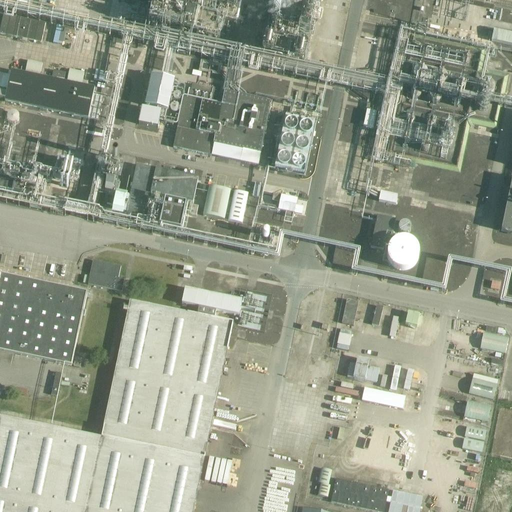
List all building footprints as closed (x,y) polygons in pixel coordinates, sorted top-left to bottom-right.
[(140,0),(154,3),(150,23),(178,29),(177,33),(218,41),(221,22),(236,25),(240,0),(140,0)] [(291,48),(300,0),(274,0),(264,52),(292,58),(294,49),(291,48)] [(0,30),(0,34),(41,43),(45,24),(3,15),(0,30)] [(402,36),(409,37),(411,27),(404,25),(402,36)] [(491,42),(511,46),(511,33),(494,30),(491,42)] [(108,46),(106,57),(118,59),(121,48),(108,46)] [(447,55),(447,54),(447,53),(446,52),(445,51),(443,51),(442,51),(441,51),(440,52),(440,53),(439,54),(439,55),(439,56),(440,57),(440,58),(441,59),(442,59),(443,59),(444,59),(445,59),(446,59),(446,58),(447,57),(447,56),(447,55)] [(42,64),(28,61),(25,74),(40,77),(42,64)] [(413,76),(413,77),(413,78),(414,79),(414,80),(415,81),(416,81),(417,82),(418,82),(419,83),(421,83),(422,82),(423,82),(424,81),(425,80),(426,79),(427,77),(427,76),(427,75),(427,74),(427,73),(426,72),(426,71),(425,70),(424,70),(424,69),(422,69),(421,68),(420,68),(419,68),(418,68),(416,69),(415,70),(414,70),(414,71),(413,72),(413,73),(413,74),(413,76)] [(84,73),(69,70),(67,83),(82,86),(84,73)] [(4,102),(88,120),(88,119),(97,121),(102,97),(93,96),(95,89),(57,81),(57,79),(64,81),(65,74),(53,71),(52,78),(54,79),(54,81),(11,72),(10,77),(0,74),(0,88),(7,90),(6,93),(0,91),(0,97),(5,99),(4,102)] [(433,78),(432,80),(433,81),(433,82),(433,83),(434,84),(435,85),(436,85),(437,86),(438,86),(439,87),(440,87),(441,86),(443,86),(444,85),(445,84),(445,83),(446,82),(446,81),(447,80),(447,79),(446,78),(446,76),(445,75),(444,74),(443,74),(442,73),(441,73),(441,72),(439,72),(438,73),(437,73),(436,73),(435,74),(434,75),(433,77),(433,78)] [(168,112),(175,81),(151,76),(145,107),(168,112)] [(464,83),(464,82),(463,81),(462,80),(461,79),(460,79),(459,79),(458,79),(457,80),(456,81),(456,82),(456,83),(456,84),(456,85),(456,86),(457,86),(458,87),(459,87),(460,88),(461,88),(462,87),(463,86),(464,85),(464,84),(464,83)] [(271,103),(224,93),(221,107),(209,104),(211,95),(214,96),(215,90),(196,86),(197,83),(192,82),(191,85),(192,86),(191,91),(189,90),(187,99),(184,99),(174,143),(172,143),(171,147),(173,148),(212,157),(211,157),(258,167),(271,103)] [(495,90),(495,88),(494,88),(494,87),(494,86),(493,86),(493,85),(492,84),(490,83),(489,83),(488,83),(487,83),(485,83),(484,84),(483,84),(482,85),(481,86),(481,87),(480,88),(480,89),(480,90),(480,91),(480,92),(481,93),(481,94),(482,95),(484,96),(484,97),(485,97),(486,97),(487,97),(488,97),(489,97),(490,97),(492,96),(493,95),(494,94),(494,93),(495,92),(495,91),(495,90)] [(420,94),(420,93),(420,92),(419,91),(418,90),(418,89),(416,89),(414,89),(413,89),(413,90),(412,91),(411,92),(410,93),(410,94),(410,95),(411,96),(411,97),(412,98),(413,99),(414,99),(415,99),(417,99),(418,98),(419,98),(419,97),(420,97),(420,96),(420,95),(420,94)] [(173,97),(173,98),(173,99),(174,100),(175,101),(176,101),(177,102),(178,102),(179,101),(180,101),(180,100),(181,100),(181,99),(182,99),(182,98),(182,97),(182,96),(181,95),(180,94),(180,93),(179,93),(178,93),(177,93),(176,93),(175,93),(175,94),(174,94),(174,95),(173,96),(173,97)] [(430,99),(430,100),(430,101),(431,102),(431,103),(432,103),(433,104),(434,104),(435,104),(436,104),(437,104),(438,104),(439,103),(440,103),(440,102),(441,101),(441,100),(441,99),(441,98),(441,97),(440,96),(439,95),(438,94),(437,94),(436,93),(435,93),(434,94),(433,94),(432,94),(432,95),(431,95),(431,96),(430,97),(430,98),(430,99)] [(124,95),(121,107),(127,108),(130,96),(124,95)] [(460,103),(460,102),(460,101),(459,100),(458,99),(456,99),(455,99),(454,99),(453,100),(453,101),(452,101),(452,103),(452,104),(452,105),(453,106),(454,107),(455,107),(456,107),(457,107),(458,107),(459,106),(460,105),(460,104),(460,103)] [(170,109),(170,110),(170,111),(171,112),(172,113),(173,113),(174,114),(175,114),(176,114),(177,113),(178,112),(179,112),(179,111),(180,110),(180,109),(180,108),(179,107),(179,106),(178,105),(177,105),(177,104),(175,104),(173,104),(173,105),(172,105),(171,106),(170,107),(170,108),(170,109)] [(487,110),(487,109),(487,108),(486,107),(485,106),(484,106),(483,106),(482,106),(481,106),(480,107),(479,108),(479,109),(479,110),(479,112),(480,113),(481,114),(482,114),(483,114),(484,114),(485,114),(486,113),(486,112),(487,111),(487,110)] [(285,118),(274,170),(305,176),(318,114),(291,108),(289,119),(285,118)] [(19,120),(19,119),(19,118),(18,117),(18,116),(17,115),(16,114),(15,114),(14,114),(12,114),(11,114),(10,114),(9,115),(8,116),(8,117),(7,118),(7,119),(7,120),(7,121),(7,122),(8,123),(8,124),(9,125),(10,125),(11,125),(12,126),(13,126),(14,126),(15,126),(16,125),(17,124),(18,124),(18,123),(19,122),(19,121),(19,120)] [(414,120),(413,119),(413,118),(412,117),(411,117),(410,116),(409,116),(408,117),(407,117),(407,118),(406,118),(406,119),(405,120),(406,121),(406,122),(407,123),(408,124),(409,124),(410,124),(411,124),(412,123),(413,123),(413,122),(413,121),(414,120)] [(59,124),(60,123),(59,122),(58,121),(57,121),(57,122),(56,123),(52,127),(46,154),(48,154),(46,164),(60,166),(56,186),(67,188),(72,163),(70,162),(74,143),(68,142),(64,161),(61,161),(53,159),(54,155),(56,156),(62,129),(59,124)] [(433,125),(433,124),(433,123),(432,123),(432,122),(431,121),(430,121),(429,121),(428,121),(427,121),(426,122),(425,123),(425,124),(425,125),(425,126),(426,127),(426,128),(427,128),(428,129),(429,129),(430,129),(431,128),(432,128),(432,127),(433,126),(433,125)] [(8,164),(0,161),(0,185),(43,194),(48,173),(34,169),(39,144),(28,142),(22,167),(19,166),(24,141),(13,138),(8,164)] [(409,144),(409,143),(408,142),(408,141),(407,141),(406,140),(405,140),(404,140),(403,141),(402,141),(402,142),(401,142),(401,143),(401,144),(401,145),(401,146),(401,147),(402,148),(403,148),(404,148),(405,149),(405,148),(407,148),(408,148),(408,147),(409,146),(409,145),(409,144)] [(76,144),(73,159),(78,160),(81,145),(76,144)] [(428,149),(428,148),(428,147),(427,147),(427,146),(426,145),(425,145),(424,145),(422,145),(421,145),(421,146),(420,147),(420,148),(420,149),(420,150),(421,151),(421,152),(422,153),(423,153),(424,153),(425,153),(426,153),(426,152),(427,152),(427,151),(428,151),(428,150),(428,149)] [(125,199),(107,195),(113,182),(116,165),(114,163),(115,162),(115,161),(114,160),(114,159),(113,159),(112,159),(111,159),(110,160),(110,161),(110,162),(107,164),(104,180),(105,195),(98,193),(97,197),(89,195),(87,207),(96,209),(96,206),(122,212),(125,199)] [(198,179),(136,166),(126,215),(147,219),(151,196),(193,205),(198,179)] [(209,187),(203,216),(242,224),(248,195),(234,192),(232,203),(228,202),(231,191),(209,187)] [(400,195),(382,191),(380,200),(398,204),(400,195)] [(278,212),(284,213),(286,213),(285,217),(293,219),(297,200),(281,196),(278,212)] [(379,215),(372,246),(384,248),(387,229),(394,231),(397,218),(379,215)] [(398,229),(398,230),(398,231),(398,232),(399,233),(400,234),(401,235),(402,236),(404,236),(406,236),(407,235),(408,235),(409,234),(409,233),(410,232),(410,231),(411,230),(410,229),(410,228),(410,227),(409,226),(409,225),(408,224),(407,224),(406,224),(405,223),(404,223),(403,223),(402,224),(401,224),(400,225),(399,226),(398,227),(398,228),(398,229)] [(420,253),(420,252),(420,251),(419,250),(419,249),(419,248),(418,246),(417,244),(415,242),(414,241),(413,240),(412,239),(411,238),(408,238),(406,237),(404,237),(403,237),(402,237),(399,237),(398,238),(396,239),(394,240),(393,241),(392,242),(391,243),(390,245),(389,247),(388,249),(388,250),(387,251),(387,253),(387,254),(387,256),(388,257),(388,259),(389,261),(390,262),(391,263),(392,265),(393,265),(395,267),(397,268),(399,269),(401,269),(403,269),(406,269),(408,269),(409,268),(411,268),(412,267),(414,266),(415,265),(415,264),(417,262),(418,260),(419,259),(419,257),(420,256),(420,255),(420,253)] [(94,284),(128,291),(130,279),(124,278),(126,266),(99,261),(94,284)] [(0,273),(0,350),(72,365),(88,291),(0,273)] [(239,317),(242,301),(238,301),(185,289),(181,305),(198,309),(197,316),(214,320),(216,312),(233,316),(239,317)] [(102,439),(204,460),(232,324),(214,320),(197,316),(130,302),(102,439)] [(75,359),(73,368),(80,369),(82,360),(75,359)] [(56,373),(51,396),(56,397),(61,375),(56,373)] [(0,511),(86,511),(102,439),(0,418),(0,417),(0,511)] [(86,511),(192,511),(204,460),(102,439),(86,511)] [(506,487),(508,477),(503,476),(503,475),(497,473),(496,477),(495,477),(494,485),(501,486),(506,487)] [(390,511),(395,495),(335,481),(330,502),(376,511),(390,511)] [(511,511),(511,500),(503,499),(505,489),(495,487),(492,501),(480,498),(478,510),(485,511),(511,511)]
